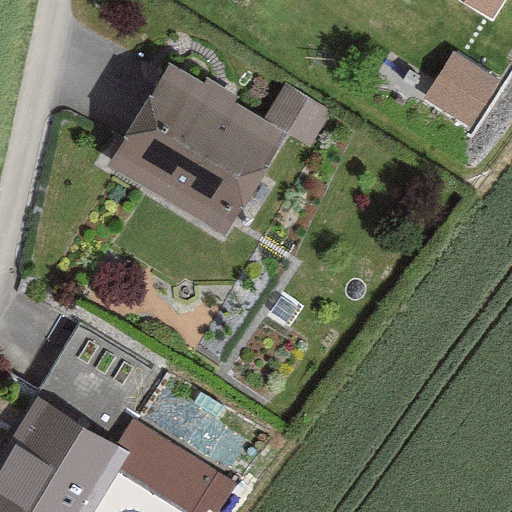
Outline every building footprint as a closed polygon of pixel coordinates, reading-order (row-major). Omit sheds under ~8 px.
[(499,0),(475,0),(493,10),(499,0)] [(476,119),(504,69),(454,41),(426,91),(476,119)] [(157,64),(108,155),(229,221),(279,129),(157,64)] [(286,76),(264,113),(307,139),(330,103),(286,76)] [(30,389),(0,443),(0,511),(90,511),(131,443),(123,439),(30,389)] [(134,415),(123,439),(131,443),(120,465),(191,498),(213,452),(134,415)]
